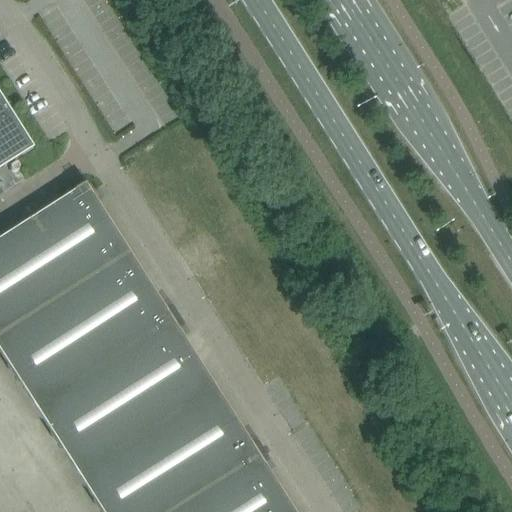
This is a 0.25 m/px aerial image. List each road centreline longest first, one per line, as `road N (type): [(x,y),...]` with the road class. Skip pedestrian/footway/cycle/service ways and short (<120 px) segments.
road 1 (primary): [(254,0),(511,402)]
road 2 (unclassified): [(99,152),(330,511)]
road 3 (primary): [(511,266),(344,0)]
road 4 (unclassified): [(99,152),(3,0)]
